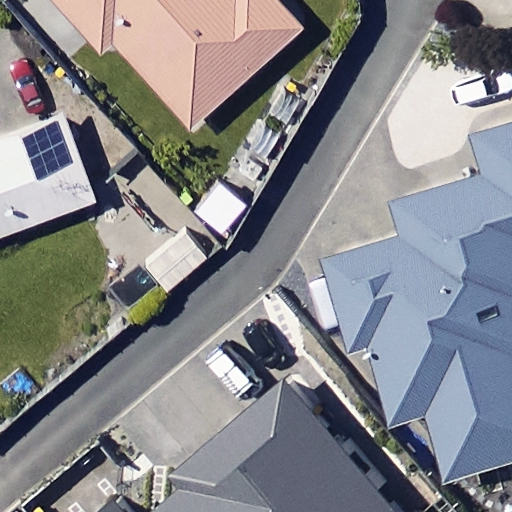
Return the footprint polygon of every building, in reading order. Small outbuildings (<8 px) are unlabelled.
[(48,0),(95,51),(108,39),(182,122),(298,18),(281,0),(48,0)] [(0,224),(88,192),(56,104),(0,124),(0,224)] [(449,469),(511,451),(511,120),(474,128),(483,167),(468,178),(413,182),(399,191),(396,204),(406,233),(329,249),(351,347),(373,340),(392,422),(434,410),(449,469)] [(406,511),(291,373),(173,472),(182,483),(148,511),(146,511),(127,488),(98,511),(406,511)] [(158,382),(136,400),(177,452),(199,434),(158,382)]
